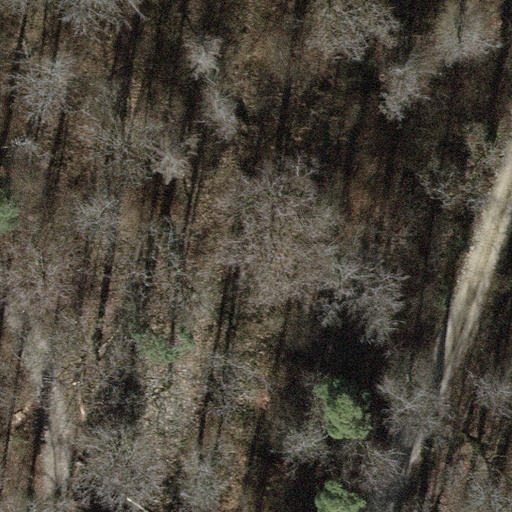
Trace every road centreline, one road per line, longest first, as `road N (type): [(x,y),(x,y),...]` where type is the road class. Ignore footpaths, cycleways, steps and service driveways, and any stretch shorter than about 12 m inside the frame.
road 1 (track): [(381,511),(511,221)]
road 2 (track): [(0,262),(48,395),(57,511)]
